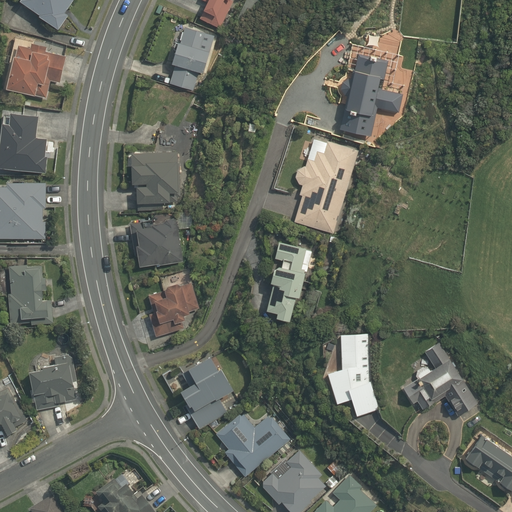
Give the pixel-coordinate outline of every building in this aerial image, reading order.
[(22,0),(61,33),(76,15),(67,7),(73,0),(22,0)] [(233,0),(202,0),(208,3),(201,18),(220,27),(233,0)] [(205,73),(218,34),(187,25),(168,83),(193,91),(199,71),(205,73)] [(17,42),(5,86),(46,97),(51,80),(62,83),(69,55),(17,42)] [(383,89),(389,63),(357,56),(353,77),(352,77),(351,77),(350,77),(349,77),(348,78),(347,78),(346,79),(345,80),(344,81),(344,82),(343,83),(343,84),(343,85),(343,86),(343,87),(343,88),(343,89),(344,90),(344,91),(345,92),(346,93),(347,94),(348,94),(349,95),(341,129),(373,136),(379,107),(398,111),(402,93),(383,89)] [(4,112),(0,157),(0,167),(46,172),(49,137),(39,137),(41,115),(4,112)] [(326,151),(318,149),(315,159),(311,157),(308,166),(307,166),(306,166),(305,166),(304,166),(303,166),(302,167),(301,167),(300,168),(299,169),(299,170),(298,170),(298,171),(297,172),(297,173),(297,174),(297,175),(297,176),(297,177),(298,178),(298,179),(299,180),(299,181),(300,181),(300,182),(301,182),(302,183),(303,183),(300,194),(304,195),(296,223),(334,235),(360,149),(329,140),(326,151)] [(182,191),(181,151),(133,152),(134,185),(141,185),(141,204),(172,204),(172,191),(182,191)] [(10,185),(0,185),(0,238),(47,239),(49,181),(10,180),(10,185)] [(177,217),(131,223),(135,258),(140,257),(141,267),(183,262),(177,217)] [(315,251),(279,241),(274,259),(285,262),(284,266),(277,265),(272,283),(276,284),(269,310),(279,313),(278,318),(292,322),(298,297),(302,298),(315,251)] [(48,263),(11,265),(13,295),(9,295),(11,324),(24,323),(24,319),(52,317),(48,263)] [(155,337),(190,326),(187,317),(193,314),(192,309),(200,307),(192,280),(150,293),(156,314),(149,316),(155,337)] [(372,380),(370,331),(343,333),(344,369),(331,373),(340,403),(354,399),(359,416),(381,409),(372,380)] [(412,403),(419,399),(425,410),(448,395),(462,417),(482,403),(442,341),(427,351),(438,367),(434,369),(434,368),(433,368),(433,367),(432,367),(431,367),(431,366),(430,366),(429,366),(428,366),(427,366),(426,366),(425,366),(424,366),(423,366),(423,367),(422,367),(421,368),(420,369),(419,370),(419,371),(418,372),(418,373),(418,374),(418,375),(418,376),(418,377),(418,378),(419,378),(419,379),(403,389),(412,403)] [(214,352),(182,369),(180,364),(163,373),(165,378),(174,396),(181,393),(199,427),(230,411),(222,396),(234,390),(214,352)] [(62,403),(79,401),(73,353),(56,355),(58,365),(32,368),(37,413),(63,410),(62,403)] [(0,426),(4,424),(11,437),(21,431),(17,422),(28,416),(14,387),(0,394),(0,426)] [(244,410),(216,433),(228,448),(225,451),(247,478),(294,439),(268,408),(253,421),(244,410)] [(511,454),(487,438),(471,460),(511,487),(511,454)] [(332,449),(320,459),(335,475),(346,465),(332,449)] [(279,478),(275,473),(263,484),(281,505),(285,502),(293,511),(296,511),(329,484),(300,451),(288,461),(293,466),(279,478)] [(371,511),(381,502),(349,473),(333,490),(342,499),(337,504),(330,497),(315,511),(371,511)] [(126,493),(116,480),(97,495),(105,505),(96,511),(157,511),(145,495),(141,498),(133,487),(126,493)] [(66,511),(57,495),(32,510),(32,511),(66,511)]
